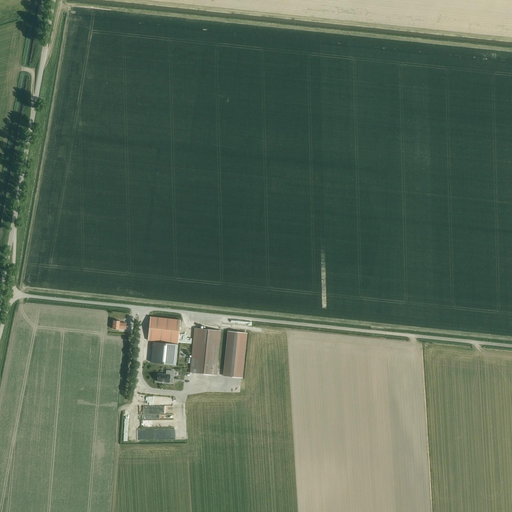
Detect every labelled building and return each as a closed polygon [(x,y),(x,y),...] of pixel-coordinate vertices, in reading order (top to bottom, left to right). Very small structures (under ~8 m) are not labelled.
[(150,317),(147,340),(178,344),(180,320),(150,317)] [(126,323),(122,323),(119,323),(119,321),(113,320),(112,329),(119,330),(119,329),(126,329),(126,323)] [(190,373),(216,375),(220,331),(194,328),(190,373)] [(229,331),(224,377),(241,378),(246,333),(244,332),(239,332),(236,332),(229,331)] [(153,342),(150,363),(176,365),(178,345),(153,342)] [(157,373),(157,381),(169,383),(170,375),(173,375),(173,371),(171,371),(166,370),(166,374),(157,373)]
